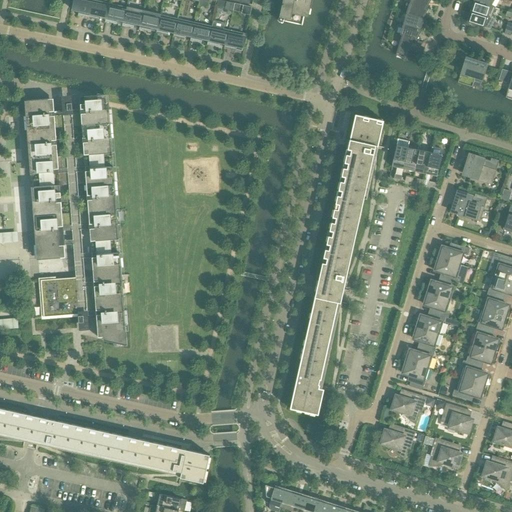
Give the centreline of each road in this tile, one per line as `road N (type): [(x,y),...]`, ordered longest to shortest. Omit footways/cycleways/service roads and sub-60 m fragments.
road 1 (residential): [(327,102),(0,29)]
road 2 (tertiary): [(264,415),(327,102)]
road 3 (residential): [(355,417),(346,406),(394,191)]
road 4 (residential): [(355,417),(374,413),(432,228)]
road 5 (residential): [(240,418),(182,421),(45,389)]
road 6 (residential): [(457,511),(511,332)]
road 7 (tertiary): [(457,511),(339,474)]
